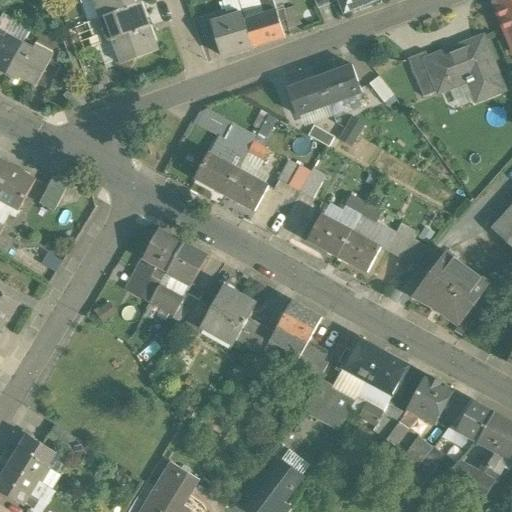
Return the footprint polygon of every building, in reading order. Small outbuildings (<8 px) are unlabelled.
[(94,0),(101,18),(143,2),(141,0),(94,0)] [(272,0),(261,0),(266,14),(276,11),(272,0)] [(340,0),(314,0),(318,9),(340,0)] [(340,0),(345,12),(374,0),(340,0)] [(511,0),(501,0),(495,3),(508,38),(511,36),(511,0)] [(143,2),(101,18),(110,41),(113,40),(151,26),(149,19),(150,18),(147,10),(146,10),(143,2)] [(266,14),(245,21),(253,47),(285,38),(280,22),(286,20),(282,9),(276,11),(266,14)] [(242,14),(212,23),(222,57),(252,47),(242,14)] [(151,26),(113,40),(120,59),(116,67),(130,74),(138,60),(161,51),(157,42),(159,41),(156,33),(154,34),(151,26)] [(0,72),(6,75),(23,43),(8,34),(6,37),(0,34),(0,72)] [(429,60),(428,61),(440,92),(468,80),(470,84),(471,84),(478,100),(503,90),(482,39),(429,60)] [(36,50),(23,43),(6,75),(19,83),(21,79),(38,88),(39,86),(52,63),(56,55),(39,46),(36,50)] [(426,52),(408,59),(424,98),(440,92),(428,61),(429,60),(426,52)] [(52,63),(39,86),(50,92),(63,69),(52,63)] [(351,65),(320,77),(330,104),(361,92),(351,65)] [(394,95),(380,76),(371,84),(385,102),(394,95)] [(320,77),(288,88),(298,115),(330,104),(320,77)] [(364,124),(352,117),(346,128),(358,135),(364,124)] [(335,137),(314,125),(308,136),(331,148),(335,137)] [(358,135),(346,128),(340,141),(351,147),(358,135)] [(255,143),(239,134),(234,144),(250,153),(255,143)] [(270,152),(255,143),(250,153),(265,161),(270,152)] [(240,171),(211,153),(197,178),(226,195),(240,171)] [(0,188),(12,167),(0,160),(0,188)] [(37,180),(12,167),(0,188),(0,199),(19,211),(37,180)] [(326,176),(314,169),(302,191),(314,198),(326,176)] [(269,188),(240,171),(226,195),(255,212),(269,188)] [(39,204),(54,212),(68,186),(53,178),(39,204)] [(367,205),(352,196),(347,206),(362,214),(367,205)] [(382,213),(367,205),(362,214),(377,223),(377,222),(382,213)] [(511,209),(493,230),(511,246),(511,209)] [(377,223),(362,214),(352,232),(381,247),(380,248),(386,251),(395,233),(377,222),(377,223)] [(323,216),(309,241),(339,257),(352,232),(323,216)] [(416,232),(400,224),(395,233),(386,251),(415,267),(430,249),(412,239),(416,232)] [(185,242),(161,229),(144,259),(159,268),(168,273),(185,242)] [(381,247),(352,232),(339,257),(367,273),(380,248),(381,247)] [(185,242),(168,273),(174,277),(192,287),(209,256),(185,242)] [(490,285),(446,252),(411,298),(433,309),(435,306),(460,325),(490,285)] [(511,262),(508,258),(489,278),(505,293),(511,285),(511,262)] [(168,273),(159,268),(154,276),(163,281),(164,280),(168,273)] [(174,277),(168,273),(164,280),(170,284),(174,277)] [(213,307),(202,327),(203,327),(206,323),(235,339),(233,343),(234,344),(256,304),(224,287),(213,307)] [(19,303),(0,290),(0,324),(5,327),(19,303)] [(182,304),(158,291),(151,303),(175,315),(182,304)] [(200,300),(181,329),(197,338),(203,327),(202,327),(213,307),(200,300)] [(323,318),(293,302),(279,327),(309,343),(323,318)] [(309,343),(279,327),(275,335),(264,355),(265,356),(293,371),(309,343)] [(263,328),(251,349),(264,357),(265,356),(264,355),(275,335),(263,328)] [(361,339),(353,354),(348,351),(342,362),(347,365),(344,369),(352,373),(350,379),(355,382),(358,376),(367,381),(383,351),(361,339)] [(321,348),(305,377),(317,384),(333,355),(321,348)] [(409,366),(383,351),(367,381),(379,388),(376,393),(381,396),(384,391),(393,396),(396,391),(401,394),(407,383),(402,380),(409,366)] [(455,391),(427,375),(408,409),(437,424),(455,391)] [(384,413),(357,398),(352,408),(361,413),(359,416),(377,425),(384,413)] [(474,401),(457,430),(479,442),(495,413),(474,401)] [(511,421),(495,413),(479,442),(497,452),(510,459),(511,460),(511,421)] [(400,422),(387,440),(396,446),(408,428),(400,422)] [(49,438),(73,451),(79,440),(56,426),(49,438)] [(57,453),(29,436),(11,464),(39,481),(57,453)] [(433,450),(419,438),(404,457),(418,469),(432,451),(433,450)] [(468,451),(442,438),(433,450),(432,451),(446,458),(457,463),(458,464),(468,451)] [(310,466),(289,450),(281,461),(302,477),(310,466)] [(458,464),(457,463),(452,470),(447,477),(451,479),(448,484),(456,488),(458,483),(488,500),(510,459),(497,452),(484,476),(458,464)] [(457,463),(446,458),(443,465),(452,470),(457,463)] [(302,477),(281,461),(268,477),(247,507),(248,508),(251,504),(261,511),(275,511),(283,503),(302,477)] [(172,462),(142,511),(178,511),(199,478),(172,462)] [(39,481),(11,464),(0,481),(0,491),(24,506),(39,481)] [(258,470),(237,499),(247,507),(268,477),(258,470)] [(283,503),(275,511),(289,511),(292,509),(283,503)]
